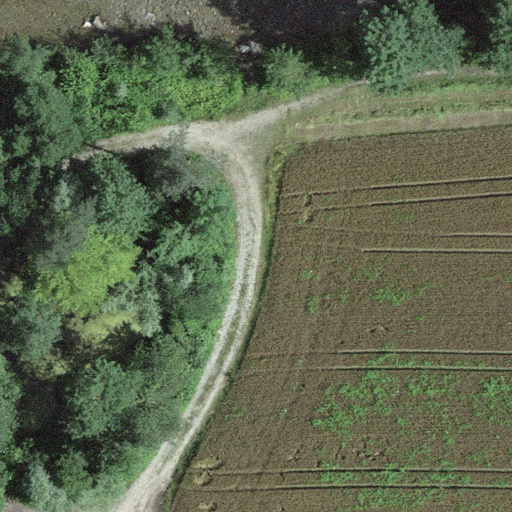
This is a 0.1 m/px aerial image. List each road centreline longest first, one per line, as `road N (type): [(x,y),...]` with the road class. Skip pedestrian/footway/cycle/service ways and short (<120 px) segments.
road 1 (track): [(229,134),(241,214),(232,295),(123,511)]
road 2 (track): [(229,134),(0,171)]
